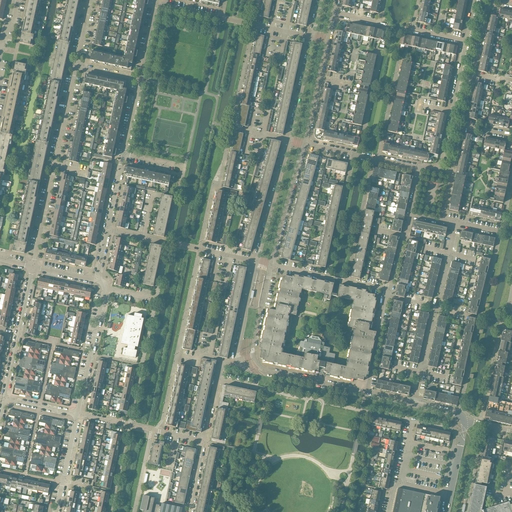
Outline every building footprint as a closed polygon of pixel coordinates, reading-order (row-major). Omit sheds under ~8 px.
[(33,40),(42,0),(41,0),(28,0),(22,33),(26,34),(26,36),(23,36),(22,37),(21,38),(20,43),(32,46),(34,40),(33,40)] [(66,0),(62,21),(55,51),(57,51),(55,61),(65,63),(69,48),(68,48),(68,47),(68,45),(64,45),(65,42),(70,43),(78,0),(66,0)] [(140,28),(142,17),(145,5),(147,5),(148,0),(136,0),(131,26),(140,28)] [(379,9),(380,4),(372,2),(372,1),(369,0),(368,2),(372,3),(371,7),(379,9)] [(351,7),(352,3),(343,1),(342,6),(350,8),(350,9),(354,9),(354,7),(351,7)] [(310,7),(301,4),(299,14),(308,16),(310,7)] [(428,13),(429,9),(421,7),(419,12),(428,14),(428,15),(431,15),(431,14),(428,13)] [(503,19),(505,10),(500,9),(499,14),(497,13),(496,14),(498,17),(498,18),(503,19)] [(109,15),(98,12),(97,15),(100,15),(99,18),(109,20),(109,19),(108,19),(109,15)] [(308,16),(299,14),(297,25),(306,27),(308,16)] [(497,23),(498,18),(498,17),(496,14),(495,15),(494,17),(490,16),(489,21),(497,23)] [(426,23),(427,19),(418,17),(417,22),(426,24),(425,25),(429,25),(429,23),(426,23)] [(496,27),(497,23),(489,21),(488,26),(496,28),(496,29),(499,29),(500,27),(496,27)] [(107,25),(95,23),(95,25),(98,26),(97,29),(107,31),(107,30),(106,30),(107,25)] [(350,34),(349,37),(351,38),(352,35),(358,36),(357,42),(358,42),(359,42),(361,43),(362,37),(368,38),(367,42),(369,42),(370,42),(371,43),(372,39),(378,40),(380,40),(382,32),(382,31),(380,30),(357,26),(352,24),(352,26),(350,34)] [(344,29),(343,30),(345,33),(348,37),(349,37),(350,34),(352,26),(347,25),(346,28),(346,29),(344,29)] [(135,51),(138,38),(140,28),(131,26),(124,55),(123,55),(122,59),(92,52),(91,56),(90,61),(122,68),(121,69),(130,71),(132,64),(133,64),(135,57),(136,57),(137,55),(138,51),(135,51)] [(337,31),(336,36),(344,38),(345,33),(343,30),(342,30),(341,32),(340,32),(337,31)] [(494,37),(495,33),(487,31),(485,36),(494,38),(494,39),(497,39),(497,37),(494,37)] [(336,36),(334,41),(343,43),(343,44),(346,45),(346,43),(347,39),(344,38),(336,36)] [(435,51),(437,43),(410,37),(406,36),(406,37),(407,38),(405,46),(407,46),(413,48),(412,51),(416,52),(417,48),(423,50),(421,56),(425,56),(427,50),(433,52),(432,55),(434,56),(435,51)] [(492,47),(493,43),(484,41),(483,46),(492,48),(491,49),(495,50),(495,48),(492,47)] [(302,45),(293,43),(290,53),(300,55),(302,45)] [(450,54),(452,46),(447,45),(445,53),(444,53),(443,56),(445,57),(446,53),(450,54)] [(333,46),(332,51),(341,53),(340,54),(344,55),(344,53),(341,52),(342,48),(333,46)] [(490,57),(491,53),(482,51),(481,56),(490,58),(489,59),(493,60),(493,58),(490,57)] [(370,86),(375,61),(376,56),(359,52),(359,54),(366,56),(365,62),(359,61),(358,64),(364,66),(363,72),(357,70),(356,74),(362,76),(361,82),(357,81),(357,83),(360,84),(369,85),(368,86),(370,86)] [(300,55),(290,53),(288,63),(298,65),(300,55)] [(331,56),(330,61),(339,63),(338,64),(342,65),(342,63),(339,62),(340,58),(331,56)] [(51,70),(49,81),(36,140),(34,151),(35,151),(34,156),(33,161),(44,163),(47,148),(46,148),(47,147),(46,146),(43,145),(43,143),(48,144),(61,83),(56,82),(57,80),(60,80),(61,80),(61,78),(62,79),(65,63),(55,61),(53,71),(51,70)] [(408,81),(409,75),(415,77),(416,73),(410,71),(411,65),(415,66),(418,67),(419,67),(419,65),(402,61),(396,92),(397,92),(405,93),(405,94),(409,94),(409,92),(406,91),(407,85),(413,87),(414,83),(408,81)] [(488,67),(488,63),(480,61),(479,66),(487,68),(487,69),(491,70),(491,68),(488,67)] [(11,135),(17,105),(24,76),(27,76),(28,73),(26,72),(26,71),(27,71),(28,65),(15,63),(14,68),(15,68),(15,69),(15,71),(18,71),(18,74),(13,73),(13,76),(14,76),(13,78),(13,80),(12,80),(10,86),(12,86),(11,90),(10,90),(8,96),(10,96),(9,100),(7,100),(6,106),(7,107),(7,108),(7,110),(5,110),(4,116),(5,117),(5,120),(3,120),(2,126),(3,126),(2,130),(1,130),(0,133),(5,134),(4,137),(1,136),(0,137),(0,153),(7,155),(9,146),(10,146),(13,135),(11,135)] [(298,65),(288,63),(286,73),(296,75),(298,65)] [(328,71),(330,72),(336,73),(336,74),(339,75),(340,73),(341,69),(337,68),(329,66),(328,71)] [(450,77),(452,72),(443,70),(443,69),(440,69),(440,71),(443,71),(442,75),(450,77)] [(296,75),(286,73),(284,83),(293,85),(296,75)] [(126,98),(128,90),(126,90),(128,83),(118,81),(119,81),(118,82),(87,75),(86,80),(85,84),(115,91),(114,95),(116,95),(110,124),(119,126),(124,103),(126,104),(127,99),(128,98),(126,98)] [(448,87),(449,82),(441,80),(441,79),(438,79),(437,81),(441,81),(440,85),(448,87)] [(293,85),(284,83),(282,93),(291,95),(293,85)] [(484,85),(478,84),(475,83),(474,88),(483,90),(482,91),(486,92),(486,90),(483,89),(484,85)] [(446,97),(447,92),(439,90),(439,89),(436,89),(435,91),(439,91),(438,95),(446,97)] [(92,93),(81,91),(80,93),(83,94),(82,97),(92,99),(92,98),(91,98),(92,93)] [(291,95),(282,93),(280,103),(289,105),(291,95)] [(362,121),(366,101),(368,96),(366,95),(366,96),(358,94),(355,93),(354,95),(358,96),(356,102),(350,101),(349,105),(355,106),(354,112),(348,111),(347,115),(353,116),(352,122),(345,120),(344,122),(361,126),(362,121)] [(481,99),(481,95),(473,93),(472,98),(480,100),(480,101),(484,102),(484,100),(481,99)] [(331,100),(331,96),(323,94),(322,99),(330,101),(330,102),(334,102),(334,101),(331,100)] [(399,122),(401,116),(407,117),(407,113),(404,112),(404,109),(405,109),(405,106),(406,106),(407,104),(403,103),(403,104),(395,102),(395,101),(394,101),(387,132),(404,135),(405,133),(397,132),(399,126),(404,127),(405,123),(399,122)] [(90,104),(78,102),(78,104),(81,105),(80,108),(90,110),(90,109),(89,109),(90,104)] [(289,105),(280,103),(278,113),(287,115),(289,105)] [(478,109),(479,105),(471,103),(470,108),(478,110),(478,111),(481,112),(482,110),(478,109)] [(328,110),(329,106),(321,104),(320,109),(328,111),(328,112),(331,112),(332,111),(328,110)] [(87,115),(76,112),(76,115),(78,115),(78,118),(88,120),(88,119),(87,119),(87,115)] [(445,120),(446,115),(438,113),(438,112),(435,112),(434,114),(438,114),(437,118),(445,120)] [(287,115),(278,113),(275,123),(285,125),(287,115)] [(476,119),(477,115),(469,113),(468,119),(476,120),(476,121),(479,122),(480,120),(476,119)] [(326,120),(327,116),(319,114),(318,119),(326,121),(326,122),(329,122),(330,121),(326,120)] [(497,126),(499,117),(500,118),(501,114),(499,114),(498,117),(494,116),(492,125),(497,126)] [(510,124),(511,123),(509,120),(504,118),(502,127),(508,128),(509,123),(510,124)] [(443,130),(444,125),(436,123),(436,122),(433,122),(432,124),(435,124),(435,128),(443,130)] [(85,125),(74,123),(73,125),(76,126),(76,129),(85,131),(85,130),(84,130),(85,125)] [(285,125),(275,123),(273,133),(283,135),(285,125)] [(114,149),(119,126),(110,124),(103,156),(94,154),(94,157),(111,161),(112,155),(115,156),(116,150),(114,149)] [(324,131),(325,126),(317,124),(316,129),(320,130),(320,132),(321,133),(324,131)] [(332,141),(334,133),(335,133),(336,130),(334,130),(333,133),(329,132),(327,140),(332,141)] [(327,140),(329,132),(324,131),(321,133),(321,134),(323,135),(322,139),(327,140)] [(342,144),(344,135),(345,135),(346,132),(344,132),(343,135),(339,134),(337,143),(342,144)] [(441,140),(442,135),(434,133),(434,132),(430,132),(430,134),(433,134),(432,138),(441,140)] [(83,136),(71,134),(71,136),(74,136),(73,140),(83,142),(83,141),(82,140),(83,136)] [(357,147),(359,139),(360,139),(361,135),(359,135),(358,138),(354,137),(352,146),(357,147)] [(271,140),(269,150),(278,153),(281,142),(271,140)] [(499,150),(501,141),(496,140),(494,149),(493,148),(492,152),(494,152),(495,149),(499,150)] [(439,150),(440,145),(431,143),(432,142),(428,142),(428,144),(431,144),(430,148),(439,150)] [(397,155),(399,147),(400,147),(401,144),(399,143),(398,147),(394,146),(392,154),(397,155)] [(407,158),(409,149),(410,149),(411,146),(409,146),(408,149),(404,148),(402,156),(407,158)] [(417,160),(419,151),(420,152),(421,148),(419,148),(418,151),(414,150),(412,159),(417,160)] [(438,155),(439,150),(430,148),(429,154),(431,157),(433,156),(433,154),(438,155)] [(269,150),(266,160),(275,162),(278,153),(269,150)] [(430,158),(431,157),(429,154),(424,152),(422,161),(428,162),(429,157),(430,158)] [(78,157),(67,155),(66,157),(69,158),(69,161),(78,163),(79,162),(77,161),(78,157)] [(509,168),(510,163),(502,161),(502,160),(498,159),(498,161),(501,162),(501,166),(509,168)] [(266,160),(263,170),(272,172),(275,162),(266,160)] [(30,171),(27,181),(13,246),(13,245),(12,251),(24,254),(26,248),(25,248),(25,247),(25,246),(21,245),(22,243),(27,244),(40,183),(35,182),(35,180),(39,180),(40,180),(40,179),(41,179),(44,163),(33,161),(31,171),(30,171)] [(147,182),(149,172),(128,168),(128,167),(127,166),(126,166),(125,166),(125,167),(124,172),(127,173),(125,182),(127,183),(129,178),(147,182)] [(263,170),(261,180),(270,182),(272,172),(263,170)] [(395,181),(396,173),(391,171),(388,182),(391,182),(391,181),(395,181)] [(503,203),(508,178),(509,173),(508,173),(500,171),(499,173),(498,179),(497,183),(496,189),(495,193),(493,201),(503,203)] [(173,183),(174,178),(174,177),(173,177),(173,176),(172,176),(171,176),(170,177),(149,172),(147,182),(166,186),(165,191),(167,192),(169,182),(173,183)] [(413,177),(404,175),(401,186),(410,188),(413,177)] [(465,187),(467,177),(464,176),(456,175),(454,185),(465,187)] [(261,180),(258,189),(267,192),(270,182),(261,180)] [(342,187),(333,185),(331,196),(340,198),(342,187)] [(463,197),(465,187),(454,185),(451,195),(463,197)] [(370,187),(369,193),(379,196),(380,193),(378,193),(379,189),(370,187)] [(236,192),(224,189),(223,192),(226,193),(233,194),(231,203),(234,203),(236,192)] [(258,189),(255,199),(264,202),(267,192),(258,189)] [(216,191),(214,201),(223,203),(226,193),(223,192),(216,191)] [(173,197),(162,195),(160,205),(170,207),(171,204),(173,204),(174,201),(172,201),(173,197)] [(461,207),(463,197),(451,195),(449,205),(450,205),(459,207),(461,207)] [(331,196),(329,205),(338,207),(340,198),(331,196)] [(255,199),(252,209),(261,212),(264,202),(255,199)] [(214,201),(212,211),(221,213),(223,203),(214,201)] [(170,207),(160,205),(158,215),(168,217),(169,214),(171,214),(172,211),(170,210),(170,207)] [(329,205),(327,216),(336,218),(338,207),(329,205)] [(458,211),(459,207),(450,205),(449,210),(456,212),(458,212),(458,213),(461,213),(461,211),(458,211)] [(479,217),(481,209),(482,209),(483,206),(481,205),(480,209),(476,208),(474,216),(479,217)] [(489,219),(491,211),(492,211),(493,208),(491,207),(490,211),(486,210),(484,218),(489,219)] [(252,209),(250,219),(259,222),(261,212),(252,209)] [(365,210),(363,221),(372,223),(374,212),(365,210)] [(500,222),(501,213),(502,213),(503,210),(501,210),(500,213),(496,212),(494,220),(500,222)] [(212,211),(210,221),(219,223),(221,213),(212,211)] [(168,217),(158,215),(155,225),(166,227),(167,224),(169,224),(170,221),(168,220),(168,217)] [(327,216),(324,226),(334,228),(336,218),(327,216)] [(250,219),(247,229),(256,232),(259,222),(250,219)] [(403,222),(394,220),(392,231),(400,233),(403,222)] [(210,221),(208,231),(217,233),(219,223),(210,221)] [(424,223),(413,221),(411,230),(422,232),(424,223)] [(362,223),(361,231),(370,233),(371,225),(362,223)] [(434,235),(436,226),(424,223),(422,232),(434,235)] [(166,227),(155,225),(153,235),(164,237),(165,234),(167,234),(168,231),(165,230),(166,227)] [(324,226),(322,236),(332,238),(334,228),(324,226)] [(445,237),(447,228),(436,226),(434,235),(445,237)] [(247,229),(244,239),(253,241),(256,232),(247,229)] [(208,231),(205,241),(215,243),(217,233),(208,231)] [(471,243),(472,234),(461,231),(459,240),(471,243)] [(360,232),(358,244),(367,245),(369,234),(360,232)] [(399,238),(390,235),(387,247),(396,249),(399,238)] [(322,236),(320,246),(329,248),(332,238),(322,236)] [(493,247),(495,239),(489,237),(487,248),(489,248),(489,247),(493,247)] [(244,239),(241,249),(251,251),(253,241),(244,239)] [(409,240),(406,251),(415,254),(418,242),(409,240)] [(162,246),(151,244),(149,254),(160,256),(161,253),(163,254),(163,250),(161,250),(162,246)] [(358,244),(356,255),(364,257),(367,245),(358,244)] [(320,246),(318,256),(327,258),(329,248),(320,246)] [(406,251),(405,257),(415,259),(416,257),(414,257),(415,254),(406,251)] [(395,255),(384,252),(384,254),(385,254),(385,258),(393,260),(395,255)] [(160,256),(149,254),(147,264),(158,266),(158,263),(161,264),(161,260),(159,260),(160,256)] [(356,255),(353,266),(362,268),(364,257),(356,255)] [(318,256),(316,266),(325,268),(327,258),(318,256)] [(481,257),(479,269),(487,271),(490,259),(481,257)] [(403,262),(402,268),(413,271),(413,268),(411,268),(412,265),(403,262)] [(452,262),(450,268),(461,270),(461,268),(460,268),(460,264),(452,262)] [(392,266),(381,263),(381,265),(383,265),(382,269),(391,271),(392,266)] [(439,271),(440,265),(430,263),(429,264),(429,265),(431,265),(430,269),(439,271)] [(158,266),(147,264),(145,274),(156,276),(156,273),(158,274),(159,270),(157,270),(158,266)] [(237,266),(235,277),(244,279),(246,268),(237,266)] [(353,266),(351,277),(360,279),(362,268),(353,266)] [(479,269),(476,280),(485,282),(487,271),(479,269)] [(458,275),(449,273),(447,279),(458,281),(459,279),(457,279),(458,275)] [(156,276),(145,274),(143,284),(153,287),(154,283),(156,284),(157,280),(155,280),(156,276)] [(389,277),(379,274),(378,276),(380,277),(379,280),(388,282),(389,277)] [(409,279),(409,276),(401,274),(399,279),(410,282),(410,280),(409,279)] [(437,276),(427,274),(426,276),(428,276),(427,280),(436,282),(437,276)] [(288,321),(289,317),(288,317),(288,314),(296,316),(297,311),(296,311),(297,307),(298,307),(300,299),(299,298),(300,294),(301,294),(302,290),(324,294),(323,299),(330,301),(330,300),(334,284),(329,283),(329,284),(324,283),(324,282),(316,280),(316,281),(311,280),(312,279),(304,277),(303,277),(303,278),(298,277),(299,276),(294,275),(294,278),(284,276),(284,279),(282,279),(282,281),(281,281),(279,289),(280,289),(279,294),(278,294),(276,302),(277,302),(277,304),(276,304),(275,308),(276,309),(275,311),(268,309),(267,314),(268,314),(267,319),(266,319),(264,327),(265,327),(264,332),(263,332),(261,340),(262,340),(261,345),(260,344),(259,349),(262,349),(260,359),(263,359),(262,361),(265,361),(265,362),(273,364),(273,363),(278,364),(278,365),(286,367),(286,366),(291,367),(291,368),(295,369),(299,370),(299,369),(304,370),(304,371),(312,373),(312,372),(315,372),(315,371),(318,371),(327,373),(327,375),(330,375),(329,376),(337,378),(338,377),(343,378),(342,379),(350,381),(351,380),(353,380),(354,379),(363,381),(364,378),(365,378),(366,376),(367,376),(369,368),(368,367),(369,363),(370,363),(371,355),(370,355),(371,350),(372,350),(374,342),(373,342),(374,337),(375,337),(376,333),(369,331),(369,329),(370,329),(371,325),(370,325),(371,322),(373,315),(372,314),(373,309),(374,310),(376,302),(375,301),(376,299),(374,298),(375,295),(365,293),(366,291),(361,290),(361,291),(357,290),(357,289),(349,287),(348,288),(346,287),(343,299),(353,301),(352,305),(353,305),(352,310),(351,310),(350,318),(351,318),(350,323),(349,323),(348,327),(355,329),(355,331),(354,331),(353,335),(354,335),(353,337),(352,337),(351,345),(350,350),(349,350),(348,358),(349,358),(348,363),(347,363),(346,367),(333,364),(335,355),(335,354),(334,354),(329,353),(330,348),(323,347),(324,344),(324,343),(321,342),(321,341),(320,341),(318,338),(312,336),(309,338),(308,338),(308,339),(307,340),(305,339),(306,339),(305,339),(304,339),(304,341),(304,342),(300,341),(299,347),(299,351),(297,350),(297,351),(295,356),(281,353),(282,349),(281,349),(282,344),(283,344),(285,336),(284,336),(285,331),(286,331),(288,323),(287,323),(287,321),(288,321)] [(235,277),(233,287),(242,289),(244,279),(235,277)] [(207,281),(197,279),(195,289),(205,291),(207,281)] [(476,280),(473,291),(482,293),(485,282),(476,280)] [(446,284),(445,290),(455,292),(456,290),(454,290),(455,286),(446,284)] [(337,297),(343,298),(343,299),(346,287),(339,285),(337,297)] [(398,285),(395,296),(404,298),(407,287),(398,285)] [(435,287),(424,285),(423,287),(425,287),(424,291),(433,293),(435,287)] [(233,287),(231,297),(240,299),(242,289),(233,287)] [(205,291),(195,289),(193,299),(202,301),(205,291)] [(473,291),(470,302),(479,304),(482,293),(473,291)] [(452,297),(443,295),(442,301),(444,302),(452,304),(453,301),(451,301),(452,297)] [(231,297),(228,307),(238,309),(240,299),(231,297)] [(202,301),(193,299),(191,309),(200,311),(202,301)] [(394,300),(392,312),(401,314),(403,302),(394,300)] [(470,302),(469,308),(467,313),(476,315),(479,304),(470,302)] [(228,307),(226,317),(236,319),(238,309),(228,307)] [(200,311),(191,309),(189,319),(198,321),(200,311)] [(426,313),(423,312),(418,311),(417,313),(419,314),(418,317),(427,319),(428,313),(426,313)] [(141,318),(142,315),(135,313),(134,317),(127,315),(121,344),(128,345),(127,349),(124,348),(122,355),(135,358),(137,351),(134,350),(135,347),(138,347),(144,319),(141,318)] [(226,317),(224,327),(233,329),(236,319),(226,317)] [(467,317),(465,322),(464,328),(473,330),(475,319),(467,317)] [(198,321),(189,319),(187,329),(196,331),(198,321)] [(224,327),(222,337),(231,339),(233,329),(224,327)] [(464,328),(462,339),(471,341),(473,330),(464,328)] [(511,332),(511,331),(503,330),(500,341),(502,341),(510,343),(510,342),(511,332)] [(396,336),(387,334),(386,340),(396,342),(397,340),(395,340),(396,336)] [(222,337),(220,347),(229,349),(231,339),(222,337)] [(462,339),(459,351),(468,352),(471,341),(462,339)] [(36,343),(24,340),(23,346),(29,348),(28,353),(34,354),(36,343)] [(49,346),(36,343),(34,354),(40,355),(41,350),(47,351),(49,346)] [(67,350),(55,347),(54,353),(60,354),(59,359),(65,360),(67,350)] [(220,347),(218,357),(227,359),(229,349),(220,347)] [(79,352),(67,350),(65,360),(71,362),(72,357),(78,358),(79,352)] [(459,351),(457,362),(466,364),(468,352),(459,351)] [(508,353),(499,352),(499,351),(498,351),(496,362),(497,362),(497,365),(495,365),(493,376),(494,376),(502,377),(505,367),(502,366),(502,363),(505,364),(508,354),(508,353)] [(27,357),(21,356),(20,362),(32,364),(34,354),(28,353),(27,357)] [(45,361),(39,360),(40,355),(34,354),(32,364),(44,367),(45,361)] [(419,358),(408,356),(408,358),(409,359),(409,362),(417,364),(419,358)] [(382,357),(380,368),(388,370),(391,359),(382,357)] [(201,424),(208,394),(214,365),(215,365),(216,361),(201,358),(199,367),(204,368),(192,422),(201,424)] [(58,364),(52,363),(51,368),(63,371),(65,360),(59,359),(58,364)] [(76,368),(70,367),(71,362),(65,360),(63,371),(75,374),(76,368)] [(32,364),(20,362),(19,367),(25,369),(24,374),(30,375),(32,364)] [(457,362),(454,373),(463,375),(466,364),(457,362)] [(44,367),(32,364),(30,375),(35,376),(37,371),(43,372),(44,367)] [(179,365),(177,375),(186,377),(188,367),(179,365)] [(63,371),(51,368),(49,374),(56,375),(55,380),(61,382),(63,371)] [(75,374),(63,371),(61,382),(66,383),(67,378),(74,379),(75,374)] [(454,373),(452,384),(461,386),(463,375),(454,373)] [(23,379),(16,377),(15,383),(27,385),(30,375),(24,374),(23,379)] [(41,382),(34,381),(35,376),(30,375),(27,385),(40,388),(41,382)] [(177,375),(175,385),(184,387),(186,377),(177,375)] [(380,381),(376,380),(375,389),(380,390),(383,379),(380,379),(380,381)] [(54,385),(47,384),(46,389),(58,392),(61,382),(55,380),(54,385)] [(72,389),(65,388),(66,383),(61,382),(58,392),(70,395),(72,389)] [(15,383),(14,388),(20,390),(19,395),(25,396),(27,385),(15,383)] [(40,388),(27,385),(25,396),(31,397),(32,392),(38,394),(40,388)] [(175,385),(172,395),(182,397),(184,387),(175,385)] [(222,402),(224,397),(224,395),(226,386),(223,385),(218,408),(227,410),(229,403),(222,402)] [(410,387),(399,385),(397,393),(409,396),(410,387)] [(236,388),(226,386),(224,395),(234,397),(236,388)] [(246,390),(236,388),(234,397),(244,399),(246,390)] [(58,392),(46,389),(45,395),(51,396),(50,402),(56,403),(58,392)] [(256,392),(246,390),(244,399),(254,402),(256,392)] [(436,393),(425,390),(423,399),(434,401),(436,393)] [(70,395),(58,392),(56,403),(62,404),(63,399),(69,400),(70,395)] [(172,395),(170,405),(180,407),(182,397),(172,395)] [(511,403),(498,401),(498,399),(496,398),(496,401),(488,399),(485,414),(487,415),(488,413),(491,414),(494,414),(494,416),(496,417),(498,417),(498,415),(501,416),(505,417),(504,418),(506,419),(508,419),(509,418),(511,418),(511,403)] [(170,405),(168,415),(177,417),(180,407),(170,405)] [(227,410),(218,408),(215,419),(225,421),(227,410)] [(22,413),(9,410),(8,416),(15,417),(13,422),(19,423),(22,413)] [(34,415),(22,413),(19,423),(25,425),(26,420),(32,421),(34,415)] [(168,415),(166,425),(175,427),(177,417),(168,415)] [(52,419),(40,417),(39,422),(45,424),(44,429),(50,430),(52,419)] [(65,422),(52,419),(50,430),(56,431),(57,426),(63,428),(65,422)] [(225,421),(215,419),(213,429),(223,431),(225,421)] [(201,424),(192,422),(187,421),(186,430),(201,433),(201,429),(200,429),(201,424)] [(12,427),(6,426),(5,431),(17,434),(19,423),(13,422),(12,427)] [(30,431),(24,429),(25,425),(19,423),(17,434),(29,436),(30,431)] [(48,440),(50,430),(44,429),(43,433),(43,434),(37,432),(36,438),(48,440)] [(223,431),(213,429),(211,439),(221,441),(221,440),(223,431)] [(61,437),(55,436),(56,431),(50,430),(48,440),(60,443),(61,437)] [(17,434),(5,431),(4,437),(10,438),(9,443),(15,444),(17,434)] [(121,442),(122,436),(119,435),(120,433),(112,432),(110,439),(113,440),(121,442)] [(29,436),(17,434),(15,444),(21,446),(22,441),(28,442),(29,436)] [(48,440),(36,438),(34,443),(41,445),(40,450),(46,451),(48,440)] [(60,443),(48,440),(46,451),(51,452),(52,447),(59,449),(60,443)] [(158,466),(161,451),(162,446),(163,446),(164,443),(154,441),(149,464),(158,466)] [(8,448),(2,447),(0,452),(12,455),(15,444),(9,443),(8,448)] [(26,452),(19,451),(21,446),(15,444),(12,455),(25,458),(26,452)] [(219,449),(209,447),(207,457),(216,459),(219,450),(219,449)] [(39,455),(32,453),(31,459),(43,462),(46,451),(40,450),(39,455)] [(57,459),(50,457),(51,452),(46,451),(43,462),(55,464),(57,459)] [(10,466),(12,455),(0,452),(0,453),(0,458),(5,459),(4,464),(8,465),(10,466)] [(23,463),(25,458),(12,455),(10,466),(16,467),(17,462),(23,463)] [(216,459),(207,457),(205,467),(214,469),(216,459)] [(490,459),(480,457),(479,462),(481,462),(477,482),(476,485),(481,486),(481,483),(487,484),(491,464),(492,464),(493,459),(490,458),(490,459)] [(43,462),(31,459),(30,465),(36,466),(35,471),(41,472),(43,462)] [(55,464),(43,462),(41,472),(47,474),(48,468),(54,470),(55,464)] [(205,467),(203,477),(212,479),(214,469),(205,467)] [(212,479),(203,477),(201,487),(210,489),(212,479)] [(511,511),(509,504),(482,511),(479,511),(485,487),(481,486),(476,485),(474,485),(468,511),(511,511)] [(210,489),(201,487),(199,497),(208,499),(210,489)] [(397,511),(403,489),(398,488),(392,511),(397,511)] [(436,511),(440,498),(425,494),(403,489),(397,511),(436,511)] [(181,511),(183,508),(161,503),(161,507),(159,506),(159,505),(153,504),(155,498),(143,496),(140,510),(143,511),(142,511),(181,511)] [(199,497),(196,507),(206,509),(208,499),(199,497)]
